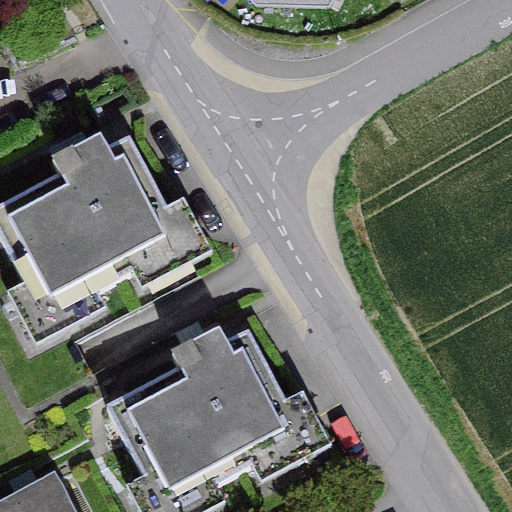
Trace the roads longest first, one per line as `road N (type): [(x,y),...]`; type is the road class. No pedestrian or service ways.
road 1 (residential): [(236,160),(454,511)]
road 2 (residential): [(236,160),(511,8)]
road 3 (residential): [(132,0),(236,160)]
